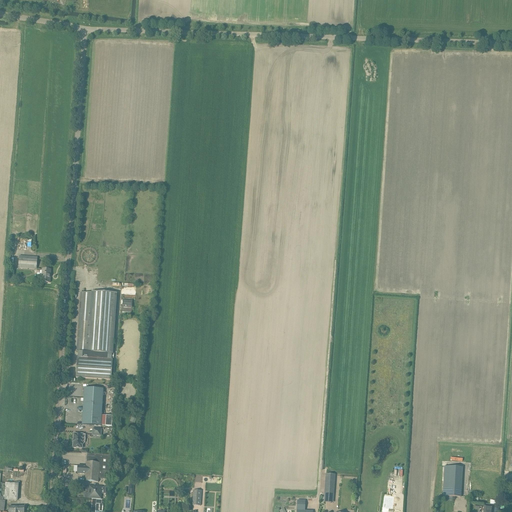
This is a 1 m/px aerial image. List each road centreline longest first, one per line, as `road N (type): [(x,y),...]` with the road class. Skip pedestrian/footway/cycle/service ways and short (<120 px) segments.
road 1 (tertiary): [(50,511),(84,29)]
road 2 (unclassified): [(511,43),(84,29)]
